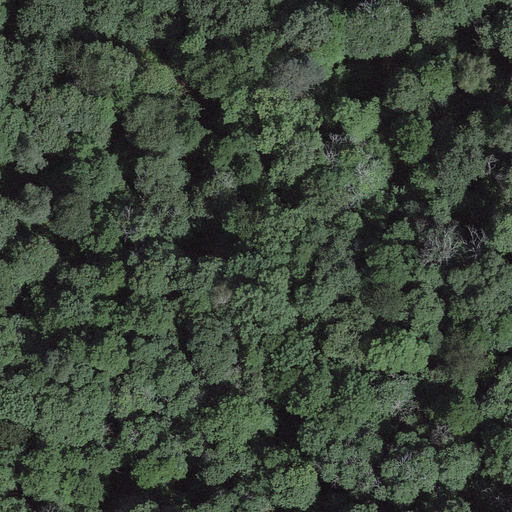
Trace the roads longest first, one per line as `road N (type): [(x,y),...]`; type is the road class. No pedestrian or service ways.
road 1 (motorway): [(511,8),(350,178),(87,511)]
road 2 (track): [(511,314),(263,403),(0,446)]
road 3 (motorway): [(274,511),(399,336),(511,198)]
